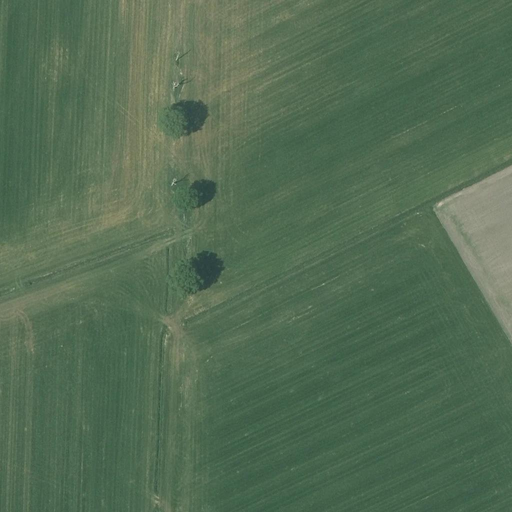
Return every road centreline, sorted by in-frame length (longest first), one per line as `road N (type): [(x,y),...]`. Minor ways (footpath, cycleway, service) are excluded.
road 1 (track): [(178,240),(166,511)]
road 2 (track): [(178,240),(0,311)]
